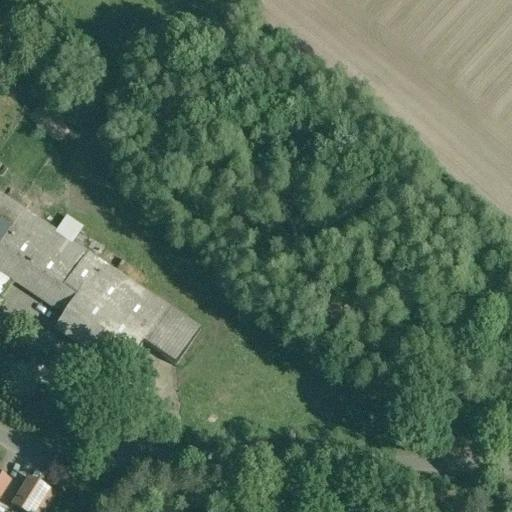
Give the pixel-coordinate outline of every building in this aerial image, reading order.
[(89,255),(6,199),(0,207),(0,222),(11,231),(0,247),(0,271),(53,307),(89,255)] [(0,222),(0,247),(11,231),(0,222)] [(89,255),(53,307),(66,316),(56,331),(123,377),(144,346),(169,309),(89,255)] [(169,309),(144,346),(176,367),(201,330),(169,309)] [(0,474),(0,498),(11,482),(0,474)] [(31,479),(14,507),(22,511),(44,511),(56,494),(31,479)]
